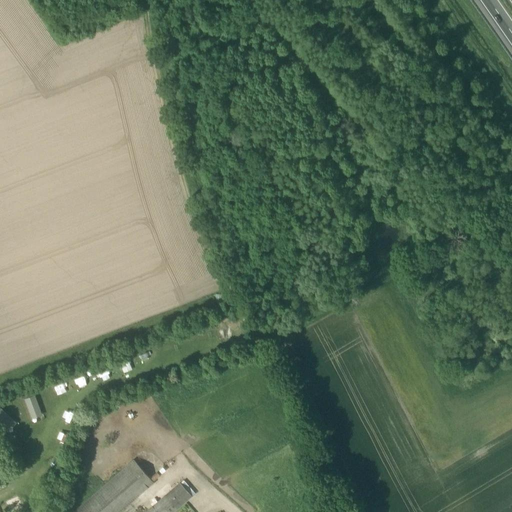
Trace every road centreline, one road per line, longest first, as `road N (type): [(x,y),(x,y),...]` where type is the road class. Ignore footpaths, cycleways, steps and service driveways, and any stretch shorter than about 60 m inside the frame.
road 1 (track): [(140,0),(203,216),(263,338)]
road 2 (track): [(263,338),(315,511)]
